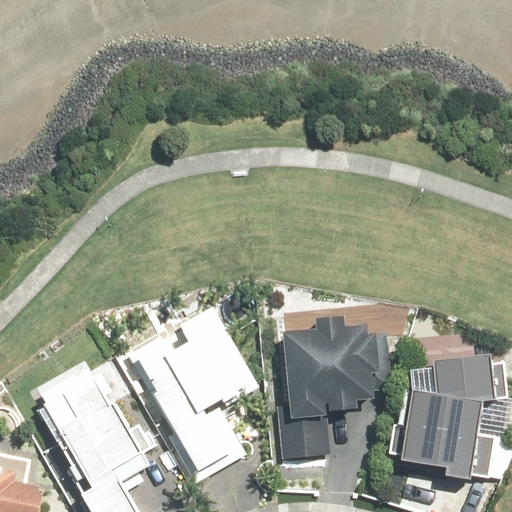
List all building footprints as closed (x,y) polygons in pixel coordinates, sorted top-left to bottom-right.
[(160,340),(123,362),(194,486),(245,457),(221,415),(261,392),(210,303),(174,324),(185,343),(167,353),(160,340)] [(309,331),(274,334),(285,459),(330,455),(326,414),(355,412),(354,400),(369,399),(369,391),(391,389),(385,330),(364,332),(364,328),(342,330),(341,319),(308,322),(309,331)] [(439,478),(462,482),(463,477),(484,480),(491,439),(469,435),(473,408),(488,407),(487,401),(501,400),(498,367),(484,368),(483,356),(426,361),(430,396),(402,392),(396,426),(390,426),(386,454),(392,454),(391,463),(441,469),(439,478)] [(96,374),(35,407),(81,493),(72,497),(79,511),(137,511),(126,492),(144,483),(140,475),(151,470),(143,455),(153,450),(139,423),(130,428),(116,401),(110,404),(96,374)] [(31,459),(0,453),(0,511),(38,511),(42,493),(38,492),(39,486),(26,484),(31,459)]
